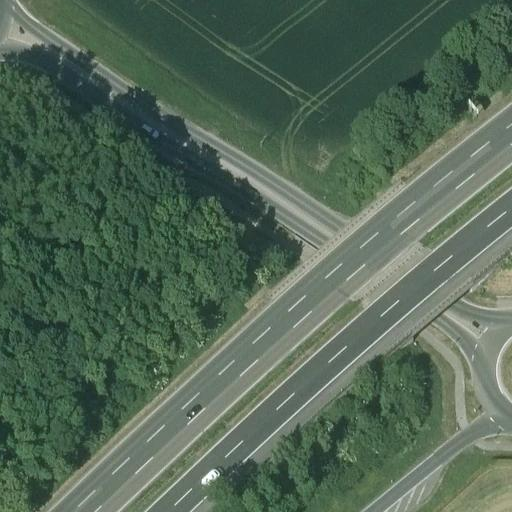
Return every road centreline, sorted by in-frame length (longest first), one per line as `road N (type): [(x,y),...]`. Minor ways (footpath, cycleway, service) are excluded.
road 1 (primary): [(511,319),(450,305),(2,11)]
road 2 (primary): [(0,49),(54,66),(163,144),(260,198),(445,324),(483,367)]
road 3 (motorway): [(511,143),(327,291),(91,511)]
road 4 (motorway): [(173,511),(511,216)]
road 5 (motorway): [(375,511),(483,426),(509,420)]
